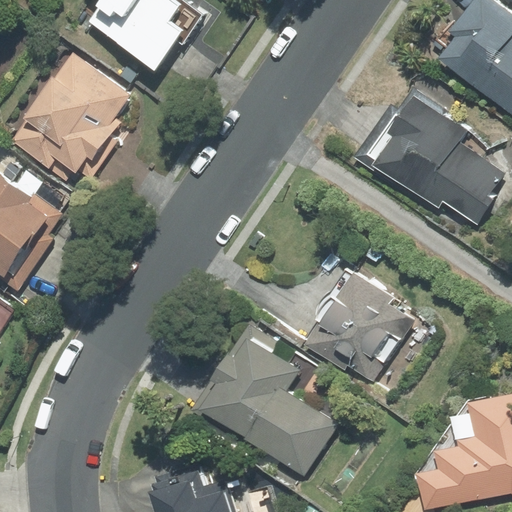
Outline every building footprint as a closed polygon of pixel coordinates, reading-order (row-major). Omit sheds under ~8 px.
[(98,0),(85,22),(167,74),(208,9),(193,0),(98,0)] [(511,4),(507,0),(482,0),(440,52),(511,111),(511,4)] [(123,118),(140,93),(77,50),(15,142),(78,184),(95,159),(101,163),(129,122),(123,118)] [(496,194),(511,170),(469,140),(476,130),(420,91),(373,158),(445,208),(450,201),(482,223),(500,197),(496,194)] [(0,268),(16,280),(59,219),(37,203),(41,197),(3,170),(0,174),(0,268)] [(377,379),(420,322),(391,301),(395,296),(357,267),(306,336),(350,369),(355,363),(377,379)] [(226,379),(207,408),(310,476),(344,423),(294,389),(307,369),(255,335),(243,353),(235,347),(218,374),(226,379)] [(511,391),(476,397),(478,409),(457,412),(460,431),(438,468),(424,469),(428,509),(511,492),(511,391)] [(199,462),(158,475),(169,511),(242,511),(232,479),(207,487),(199,462)]
